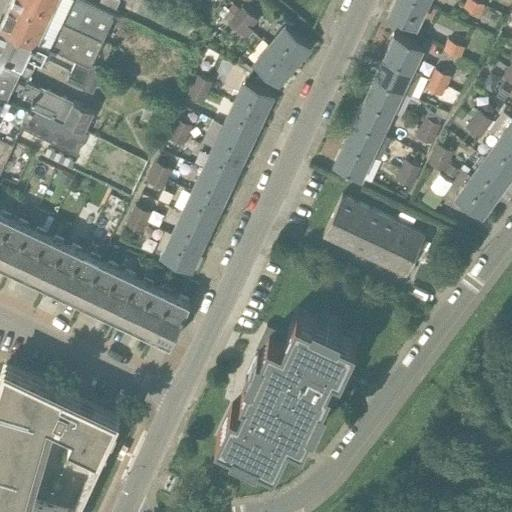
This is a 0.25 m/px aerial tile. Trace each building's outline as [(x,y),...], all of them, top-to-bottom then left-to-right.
[(10,0),(0,22),(0,23),(48,47),(73,58),(90,66),(102,40),(16,0),(10,0)] [(16,0),(102,40),(115,13),(98,5),(86,0),(16,0)] [(100,0),(98,5),(115,13),(122,0),(121,0),(100,0)] [(426,4),(417,0),(396,0),(390,15),(415,27),(426,4)] [(465,0),(462,7),(479,15),(484,4),(476,0),(465,0)] [(257,23),(254,20),(256,18),(243,7),(235,16),(251,29),(257,23)] [(257,35),(251,29),(235,16),(229,24),(246,38),(250,35),(254,38),(257,35)] [(0,23),(0,91),(84,131),(94,111),(40,86),(39,87),(27,81),(38,58),(42,60),(48,47),(0,23)] [(270,43),(293,63),(309,44),(285,25),(270,43)] [(386,56),(412,68),(422,47),(396,34),(386,56)] [(443,48),(460,57),(465,46),(447,38),(443,48)] [(277,82),(293,63),(270,43),(253,62),(277,82)] [(375,78),(401,91),(411,96),(421,74),(412,69),(412,68),(386,56),(375,78)] [(101,71),(90,66),(73,58),(67,72),(64,78),(92,91),(101,71)] [(511,81),(511,68),(508,66),(503,75),(511,81)] [(434,67),(429,77),(446,85),(451,75),(434,67)] [(192,83),(210,91),(215,81),(197,72),(192,83)] [(442,95),(446,85),(429,77),(424,87),(442,95)] [(365,100),(391,113),(401,91),(375,78),(365,100)] [(233,102),(261,115),(272,93),(243,80),(233,102)] [(206,102),(210,91),(192,83),(187,93),(206,102)] [(86,131),(84,131),(0,91),(0,134),(13,141),(20,126),(77,153),(86,131)] [(355,121),(382,133),(391,113),(365,100),(355,121)] [(222,124),(251,137),(261,115),(233,102),(222,124)] [(478,109),(472,117),(487,129),(493,120),(478,109)] [(420,126),(436,134),(441,123),(424,115),(420,126)] [(171,126),(190,135),(194,125),(176,116),(171,126)] [(480,137),(487,129),(472,117),(465,126),(480,137)] [(511,119),(498,138),(511,148),(511,119)] [(345,143),(371,155),(380,159),(390,137),(382,133),(355,121),(345,143)] [(208,144),(212,146),(241,159),(251,137),(222,124),(219,122),(208,144)] [(185,145),(190,135),(171,126),(167,136),(185,145)] [(420,126),(415,137),(432,143),(436,134),(420,126)] [(13,141),(0,134),(0,171),(1,169),(14,141),(13,141)] [(509,176),(511,171),(511,148),(498,138),(484,158),(509,176)] [(371,155),(345,143),(335,164),(361,177),(371,155)] [(437,143),(433,153),(449,160),(454,151),(437,143)] [(202,168),(230,181),(241,159),(212,146),(202,168)] [(445,170),(449,160),(433,153),(428,162),(445,170)] [(404,158),(400,168),(416,176),(421,166),(404,158)] [(470,177),(495,195),(509,176),(484,158),(470,177)] [(151,170),(169,179),(174,169),(155,160),(151,170)] [(192,190),(220,203),(230,181),(202,168),(192,190)] [(412,186),(416,176),(400,168),(395,178),(412,186)] [(164,189),(169,179),(151,170),(146,180),(164,189)] [(425,196),(437,205),(454,180),(442,172),(425,196)] [(495,195),(470,177),(456,196),(481,215),(495,195)] [(181,212),(210,225),(220,203),(192,190),(181,212)] [(323,234),(361,252),(358,256),(367,260),(369,256),(406,273),(425,233),(342,194),(323,234)] [(130,214),(148,222),(152,212),(135,204),(130,214)] [(0,240),(11,217),(0,212),(0,240)] [(171,233),(199,247),(210,225),(181,212),(171,233)] [(47,235),(55,218),(48,214),(40,231),(47,235)] [(126,224),(143,232),(148,222),(130,214),(126,224)] [(0,240),(0,261),(10,267),(29,226),(11,217),(0,240)] [(10,267),(28,275),(47,235),(40,231),(29,226),(10,267)] [(199,247),(171,233),(166,230),(155,252),(161,255),(161,256),(189,269),(199,247)] [(28,275),(46,283),(65,243),(47,235),(28,275)] [(46,283),(64,292),(83,251),(65,243),(46,283)] [(64,292),(82,300),(101,260),(83,251),(64,292)] [(82,300),(100,309),(118,268),(101,260),(82,300)] [(100,309),(117,318),(136,277),(118,268),(100,309)] [(117,318),(135,326),(154,285),(136,277),(117,318)] [(135,326),(153,335),(172,294),(154,285),(135,326)] [(172,294),(153,335),(171,343),(190,302),(172,294)] [(315,427),(322,414),(328,400),(325,398),(332,383),(328,381),(335,368),(341,371),(357,340),(341,332),(342,328),(316,315),(314,319),(298,312),(284,341),(270,335),(262,350),(259,349),(246,375),(250,377),(242,393),(245,394),(242,401),(239,407),(232,404),(217,436),(233,443),(231,447),(258,460),(260,456),(276,463),(290,434),(304,441),(312,425),(315,427)] [(60,390),(6,364),(0,384),(0,511),(73,511),(74,511),(73,511),(32,500),(28,511),(22,511),(32,479),(49,420),(74,432),(69,442),(99,457),(118,417),(78,398),(79,396),(61,388),(60,390)]
